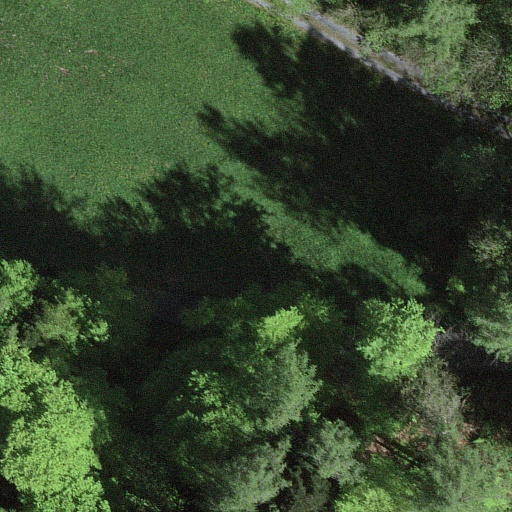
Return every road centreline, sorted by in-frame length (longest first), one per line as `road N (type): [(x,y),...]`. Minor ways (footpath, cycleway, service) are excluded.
road 1 (unclassified): [(511,340),(0,269)]
road 2 (track): [(511,128),(266,0)]
